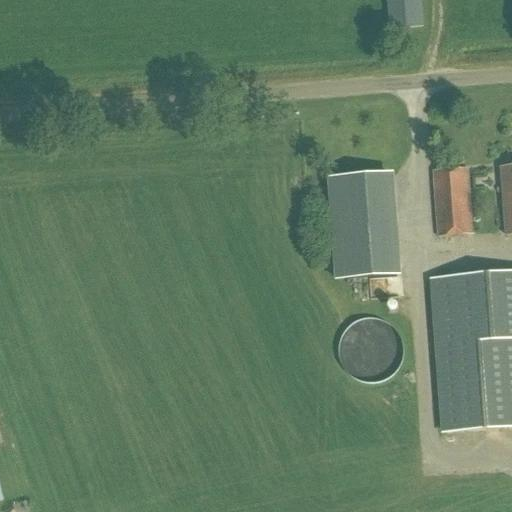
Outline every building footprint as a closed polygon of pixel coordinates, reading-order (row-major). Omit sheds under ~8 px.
[(387,0),(390,31),(423,28),(420,0),(387,0)] [(402,265),(394,164),(332,169),(340,270),(402,265)] [(502,185),(506,237),(511,236),(511,168),(501,169),(502,175),(498,175),(499,185),(502,185)] [(434,173),(438,238),(472,236),(468,171),(434,173)] [(511,275),(430,281),(442,434),(511,429),(511,275)] [(369,320),(365,321),(362,321),(358,323),(355,324),(352,327),(349,329),(346,332),(344,335),(342,338),(340,342),(339,345),(339,349),(338,353),(339,356),(339,360),(340,364),(342,367),(344,371),(346,374),(349,376),(352,379),(355,381),(358,382),(362,384),(366,385),(369,385),(373,385),(377,385),(381,384),(384,382),(388,381),(391,379),(394,376),(396,373),(398,370),(400,367),(402,364),(403,360),(404,356),(404,352),(403,349),(403,345),(402,341),(400,338),(398,335),(396,332),(393,329),(390,326),(387,324),(384,323),(380,321),(377,320),(373,320),(369,320)]
